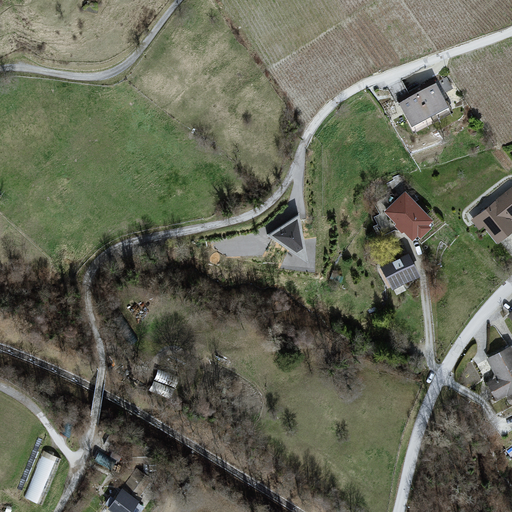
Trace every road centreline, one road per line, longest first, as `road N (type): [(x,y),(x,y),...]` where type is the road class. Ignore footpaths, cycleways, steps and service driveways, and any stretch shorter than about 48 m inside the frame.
road 1 (unclassified): [(511,31),(379,78),(334,103),(269,206),(108,257),(85,282),(101,374),(96,421),(82,439),(60,511)]
road 2 (residential): [(511,284),(448,361),(418,417),(395,511)]
road 3 (track): [(178,0),(114,72),(84,80),(0,73)]
